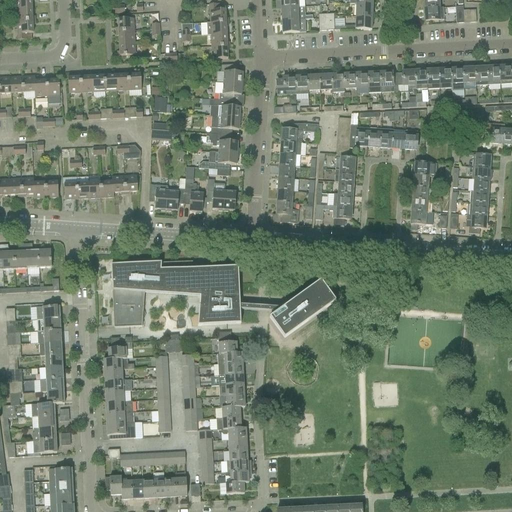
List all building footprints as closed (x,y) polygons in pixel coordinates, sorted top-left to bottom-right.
[(31,0),(15,0),(16,11),(32,10),(31,0)] [(280,0),(281,9),(304,8),(303,0),(280,0)] [(424,0),(425,9),(438,9),(437,0),(424,0)] [(209,6),(210,24),(226,24),(225,11),(223,11),(223,5),(209,6)] [(356,5),(355,18),(372,18),(372,6),(356,5)] [(281,22),(280,22),(298,21),(304,21),(312,20),(312,17),(305,17),(304,8),(281,9),(281,22)] [(462,8),(455,8),(455,12),(456,24),(463,24),(463,12),(463,11),(462,8)] [(438,9),(425,9),(425,22),(439,21),(443,21),(443,9),(438,9)] [(16,11),(17,23),(32,22),(32,10),(16,11)] [(372,18),(355,18),(355,31),(371,31),(372,18)] [(326,19),(318,20),(319,32),(326,32),(326,19)] [(334,19),(326,19),(326,32),(334,31),(334,19)] [(335,29),(345,29),(344,19),(335,19),(335,29)] [(117,21),(118,33),(134,32),(133,20),(117,21)] [(298,21),(280,22),(282,22),(282,35),(299,34),(305,34),(304,21),(298,21)] [(32,22),(17,23),(18,41),(32,41),(31,34),(33,34),(32,22)] [(206,25),(200,25),(201,37),(206,37),(210,36),(226,36),(226,24),(210,24),(206,25)] [(118,33),(118,45),(134,44),(134,32),(118,33)] [(210,36),(211,49),(227,48),(226,36),(210,36)] [(134,44),(118,45),(119,58),(135,57),(134,44)] [(227,48),(211,49),(212,61),(227,60),(227,48)] [(223,73),(223,84),(243,85),(243,80),(242,80),(242,74),(236,73),(236,66),(221,67),(220,73),(223,73)] [(498,68),(486,69),(487,86),(499,85),(498,68)] [(511,68),(498,68),(499,85),(511,84),(511,71),(511,68)] [(486,69),(474,70),(475,83),(475,86),(487,86),(486,69)] [(462,70),(450,71),(451,90),(451,92),(463,91),(463,84),(462,70)] [(474,70),(462,70),(463,84),(475,83),(474,70)] [(438,71),(426,72),(427,90),(427,91),(439,90),(438,71)] [(450,71),(438,71),(439,90),(451,90),(450,71)] [(401,74),(396,75),(397,87),(407,87),(407,90),(412,90),(412,92),(415,92),(414,90),(414,72),(401,73),(401,74)] [(426,72),(414,72),(414,90),(427,90),(426,72)] [(379,74),(367,75),(368,89),(368,95),(380,94),(379,74)] [(391,74),(379,74),(380,94),(397,94),(397,93),(397,87),(396,75),(392,75),(391,74)] [(367,75),(355,76),(356,89),(368,89),(367,75)] [(128,76),(116,77),(117,92),(129,92),(128,76)] [(140,76),(128,76),(129,92),(141,91),(140,76)] [(343,76),(331,77),(332,90),(332,94),(344,94),(344,90),(343,76)] [(355,76),(343,76),(344,90),(356,89),(355,76)] [(104,77),(92,78),(93,94),(105,93),(104,77)] [(116,77),(104,77),(105,93),(117,92),(116,77)] [(319,77),(307,78),(307,92),(319,91),(319,77)] [(331,77),(319,77),(319,91),(332,90),(331,77)] [(23,94),(35,94),(34,83),(35,83),(35,78),(22,79),(23,94)] [(92,78),(80,79),(80,94),(93,94),(92,78)] [(307,78),(295,79),(296,96),(296,101),(308,101),(308,95),(307,92),(307,78)] [(0,95),(11,95),(10,79),(0,79),(0,95)] [(11,95),(23,94),(22,79),(10,79),(11,95)] [(80,94),(80,79),(67,79),(68,95),(80,94)] [(295,96),(295,79),(282,79),(282,82),(279,82),(276,85),(277,97),(295,96)] [(35,94),(35,98),(47,98),(46,82),(35,83),(34,83),(35,94)] [(59,82),(46,82),(47,98),(47,105),(60,104),(59,82)] [(219,95),(219,101),(234,102),(234,96),(241,97),(241,91),(242,91),(243,85),(223,84),(222,95),(219,95)] [(210,101),(209,107),(210,107),(209,118),(211,118),(240,120),(241,115),(239,115),(240,109),(233,108),(234,102),(219,101),(210,101)] [(295,107),(282,108),(282,109),(283,116),(295,115),(295,107)] [(394,115),(392,115),(392,118),(393,118),(393,123),(398,123),(398,118),(403,117),(403,112),(402,112),(394,113),(394,115)] [(211,129),(210,135),(231,137),(232,131),(238,131),(239,125),(240,125),(240,120),(211,118),(211,129)] [(49,128),(48,121),(42,121),(42,120),(36,120),(36,129),(49,128)] [(483,125),(482,134),(490,135),(490,145),(502,145),(503,130),(503,126),(483,125)] [(349,138),(349,144),(348,149),(355,150),(355,147),(367,148),(368,130),(356,129),(357,127),(350,127),(350,132),(349,138)] [(368,130),(367,148),(379,149),(380,130),(368,130)] [(380,130),(379,149),(391,150),(392,136),(392,131),(380,130)] [(511,130),(503,130),(502,145),(511,145),(511,130)] [(282,131),(281,143),(299,144),(300,145),(301,145),(301,140),(295,139),(295,138),(295,132),(287,131),(282,131)] [(404,137),(403,150),(415,151),(417,133),(404,132),(404,137)] [(171,134),(152,133),(151,133),(151,142),(171,143),(171,134)] [(218,147),(218,153),(238,155),(238,150),(237,150),(237,143),(231,143),(231,137),(210,135),(210,136),(206,135),(205,144),(213,144),(213,147),(218,147)] [(392,136),(391,150),(403,150),(404,137),(392,136)] [(281,143),(280,155),(299,157),(299,144),(281,143)] [(128,148),(122,148),(123,155),(123,161),(140,160),(140,153),(134,147),(128,148)] [(199,167),(198,170),(210,170),(214,171),(217,171),(229,172),(229,166),(236,166),(236,160),(238,160),(238,155),(218,153),(210,153),(209,162),(210,162),(210,164),(202,163),(199,167)] [(280,155),(279,167),(293,168),(293,156),(280,155)] [(472,156),(472,169),(488,170),(489,157),(472,156)] [(336,159),(335,171),(353,172),(354,160),(336,159)] [(414,172),(414,177),(427,178),(434,178),(435,166),(415,164),(415,165),(412,165),(411,172),(414,172)] [(279,167),(278,179),(292,180),(293,168),(279,167)] [(472,169),(471,181),(488,182),(490,182),(491,172),(488,171),(488,170),(472,169)] [(334,183),(338,184),(352,185),(353,172),(335,171),(334,183)] [(136,177),(124,178),(125,194),(137,193),(136,177)] [(414,177),(413,189),(426,190),(427,178),(414,177)] [(111,178),(111,183),(112,183),(112,194),(113,194),(125,194),(124,178),(111,178)] [(76,179),(62,179),(62,186),(64,186),(64,201),(77,201),(76,185),(76,179)] [(278,179),(278,191),(291,192),(292,180),(278,179)] [(21,196),(33,196),(33,184),(33,180),(21,181),(21,196)] [(0,197),(9,197),(8,181),(0,181),(0,197)] [(9,197),(21,196),(21,181),(8,181),(9,197)] [(184,191),(183,206),(189,206),(189,213),(196,213),(196,214),(201,215),(202,205),(203,195),(201,195),(201,193),(198,193),(198,187),(196,187),(196,185),(193,185),(193,182),(185,181),(185,185),(184,191)] [(207,183),(206,203),(212,204),(211,210),(217,211),(217,212),(223,212),(224,192),(224,186),(214,185),(214,182),(207,181),(207,183)] [(473,181),(472,193),(487,194),(488,182),(471,181),(473,181)] [(57,183),(45,184),(46,199),(58,199),(57,183)] [(111,183),(100,184),(101,200),(113,199),(113,194),(112,194),(112,183),(111,183)] [(33,196),(33,200),(46,199),(45,184),(33,184),(33,196)] [(88,184),(76,185),(77,201),(89,200),(88,184)] [(100,184),(88,184),(89,200),(101,200),(100,184)] [(338,184),(338,196),(351,197),(352,185),(338,184)] [(150,186),(149,203),(154,204),(154,210),(160,211),(160,212),(165,212),(167,192),(167,189),(167,187),(161,187),(150,186)] [(412,196),(412,201),(426,202),(426,190),(413,189),(410,188),(410,195),(412,196)] [(167,192),(165,212),(170,213),(171,211),(177,212),(177,205),(183,206),(184,191),(178,190),(167,189),(167,192)] [(278,191),(277,203),(290,204),(291,192),(278,191)] [(224,192),(223,212),(228,213),(228,211),(234,212),(235,193),(224,192)] [(470,193),(469,205),(471,205),(486,206),(487,194),(472,193),(470,193)] [(333,197),(332,207),(350,209),(351,197),(338,196),(333,195),(333,197)] [(412,201),(411,213),(425,214),(430,214),(431,202),(426,202),(412,201)] [(277,203),(276,216),(282,216),(281,224),(296,225),(296,217),(297,212),(294,212),(295,205),(290,204),(277,203)] [(469,205),(468,217),(485,218),(486,206),(471,205),(469,205)] [(315,206),(314,221),(322,222),(322,211),(328,212),(328,207),(315,206)] [(328,212),(332,212),(331,220),(333,220),(345,221),(350,221),(350,209),(332,207),(328,207),(328,212)] [(304,220),(311,221),(312,208),(305,208),(304,220)] [(425,214),(411,213),(411,225),(424,226),(425,214)] [(450,216),(449,230),(456,231),(457,216),(450,216)] [(485,218),(468,217),(466,217),(465,221),(471,222),(471,230),(468,229),(468,235),(479,236),(479,230),(484,230),(485,218)] [(19,254),(14,254),(15,271),(27,271),(25,245),(19,246),(19,254)] [(32,245),(25,245),(27,271),(27,276),(39,276),(39,270),(38,252),(32,253),(32,246),(32,245)] [(7,246),(1,247),(3,272),(15,271),(14,254),(8,254),(7,247),(7,246)] [(38,252),(39,270),(52,269),(50,252),(38,253),(38,252)] [(113,329),(129,329),(141,328),(144,294),(199,298),(197,327),(240,325),(240,314),(240,311),(239,308),(238,268),(160,272),(161,264),(110,267),(113,329)] [(52,288),(42,289),(42,293),(58,292),(58,280),(52,281),(52,288)] [(284,340),(335,303),(320,282),(283,309),(280,311),(277,314),(273,316),(269,319),(284,340)] [(45,308),(30,309),(30,322),(38,322),(61,320),(60,308),(59,308),(45,308)] [(38,322),(38,334),(61,333),(61,320),(38,322)] [(38,334),(29,334),(30,345),(39,345),(39,346),(62,345),(61,333),(38,334)] [(7,335),(7,347),(16,347),(16,335),(7,335)] [(218,340),(218,355),(242,354),(236,354),(236,343),(234,343),(234,339),(230,339),(218,340)] [(174,353),(173,342),(168,342),(164,343),(165,354),(174,353)] [(178,342),(173,342),(174,353),(183,353),(182,342),(178,342)] [(103,361),(126,360),(126,351),(132,351),(131,344),(110,345),(110,350),(107,350),(108,360),(103,361)] [(40,358),(45,358),(62,357),(62,345),(39,346),(40,358)] [(7,347),(8,359),(17,359),(17,358),(21,357),(20,347),(16,347),(7,347)] [(219,355),(217,355),(217,366),(242,365),(242,354),(219,355)] [(181,357),(182,367),(193,367),(193,356),(181,357)] [(45,358),(46,370),(63,369),(62,357),(45,358)] [(155,358),(155,369),(167,369),(166,358),(155,358)] [(126,360),(103,361),(104,372),(122,371),(133,370),(133,365),(121,366),(121,360),(126,360)] [(242,365),(217,366),(218,377),(243,376),(242,365)] [(193,367),(182,367),(182,378),(194,378),(198,377),(197,368),(193,368),(193,367)] [(46,370),(46,382),(63,381),(63,369),(46,370)] [(155,369),(156,380),(167,379),(167,369),(155,369)] [(21,371),(9,372),(9,384),(22,383),(21,371)] [(104,372),(104,383),(122,382),(122,371),(104,372)] [(243,376),(218,377),(219,388),(243,387),(243,376)] [(182,378),(183,389),(194,388),(194,378),(182,378)] [(156,380),(157,391),(168,390),(167,379),(156,380)] [(41,394),(47,394),(64,393),(63,381),(46,382),(41,382),(41,394)] [(104,383),(105,393),(123,393),(130,392),(130,381),(122,382),(104,383)] [(22,383),(9,384),(10,396),(20,395),(22,395),(22,383)] [(243,387),(219,388),(219,398),(244,397),(243,387)] [(183,389),(184,400),(195,399),(194,388),(183,389)] [(157,391),(157,402),(169,401),(168,390),(157,391)] [(47,406),(55,406),(65,406),(64,393),(47,394),(47,406)] [(105,393),(105,404),(123,403),(123,393),(105,393)] [(20,395),(10,396),(10,407),(19,407),(19,403),(19,400),(21,400),(20,395)] [(244,397),(219,398),(220,409),(221,409),(239,408),(244,408),(244,397)] [(184,400),(184,411),(195,410),(195,399),(184,400)] [(157,402),(158,412),(169,412),(169,401),(157,402)] [(105,404),(106,415),(132,414),(132,403),(123,403),(105,404)] [(37,406),(31,407),(31,419),(38,418),(38,419),(55,418),(55,406),(47,406),(37,406)] [(239,408),(221,409),(222,420),(240,419),(239,408)] [(184,411),(185,422),(196,421),(195,410),(184,411)] [(158,412),(158,423),(170,423),(169,412),(158,412)] [(106,415),(106,426),(134,424),(133,424),(132,414),(106,415)] [(38,419),(39,431),(56,430),(55,418),(38,419)] [(216,420),(217,431),(221,431),(240,430),(240,419),(222,420),(216,420)] [(196,421),(185,422),(185,433),(197,432),(196,421)] [(170,423),(158,423),(159,434),(170,433),(170,423)] [(134,424),(106,426),(107,437),(109,437),(109,441),(134,440),(133,433),(134,429),(134,424)] [(33,436),(33,443),(57,442),(56,430),(39,431),(35,431),(35,434),(33,436)] [(240,430),(221,431),(221,434),(223,436),(228,436),(228,441),(246,440),(245,430),(240,430)] [(199,432),(199,443),(211,442),(210,431),(199,432)] [(228,441),(229,452),(247,451),(246,440),(228,441)] [(33,443),(26,444),(27,455),(27,458),(39,458),(39,456),(57,455),(57,442),(33,443)] [(199,443),(200,454),(211,453),(211,442),(199,443)] [(108,460),(120,459),(119,457),(119,450),(108,451),(108,460)] [(229,452),(229,463),(247,462),(247,451),(229,452)] [(200,454),(201,464),(212,464),(211,453),(200,454)] [(173,454),(162,455),(163,466),(174,465),(173,454)] [(184,454),(173,454),(174,465),(185,465),(184,454)] [(152,455),(141,456),(141,467),(152,467),(152,455)] [(162,455),(152,455),(152,467),(163,466),(162,455)] [(119,457),(120,459),(120,468),(131,468),(130,456),(119,457)] [(141,456),(130,456),(131,468),(141,467),(141,456)] [(227,474),(230,474),(250,473),(249,470),(251,470),(250,462),(247,462),(229,463),(226,463),(227,474)] [(201,464),(201,475),(212,475),(212,464),(201,464)] [(71,470),(48,471),(49,483),(72,482),(71,470)] [(227,474),(225,474),(225,478),(227,478),(230,479),(230,484),(243,483),(248,483),(248,477),(250,477),(251,476),(251,473),(250,473),(230,474),(227,474)] [(212,475),(201,475),(202,486),(213,485),(212,475)] [(0,483),(0,488),(9,487),(8,476),(6,476),(0,476),(0,483)] [(120,483),(120,478),(104,479),(105,492),(110,492),(110,497),(121,496),(120,483)] [(174,480),(164,481),(165,499),(175,498),(174,480)] [(186,480),(174,480),(175,498),(187,498),(186,480)] [(153,481),(142,482),(143,500),(154,499),(153,481)] [(164,481),(153,481),(154,499),(165,499),(164,481)] [(49,483),(49,496),(72,495),(72,482),(49,483)] [(142,482),(131,483),(132,501),(143,500),(142,482)] [(121,483),(120,483),(121,496),(121,501),(132,501),(131,483),(121,483)] [(230,484),(225,484),(226,496),(244,495),(243,483),(230,484)] [(199,486),(190,486),(191,498),(200,497),(199,486)] [(0,488),(0,496),(2,496),(2,501),(11,501),(10,495),(9,487),(0,488)] [(49,496),(43,496),(44,507),(50,507),(73,506),(72,495),(49,496)]
